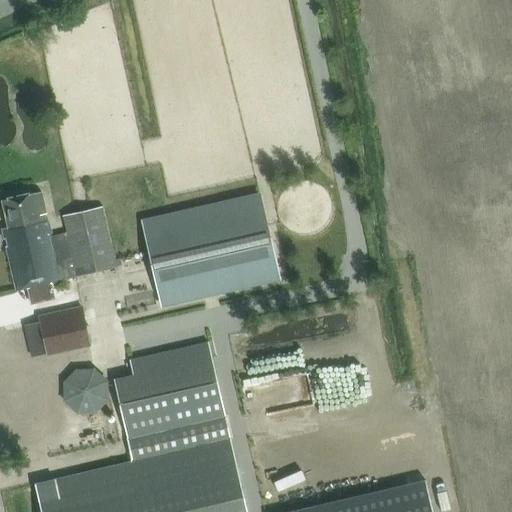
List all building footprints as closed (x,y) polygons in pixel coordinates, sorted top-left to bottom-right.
[(2,228),(16,289),(115,266),(102,209),(64,218),(67,235),(51,238),(48,227),(46,228),(44,217),(46,216),(41,193),(35,195),(35,194),(2,201),(8,227),(2,228)] [(278,274),(260,194),(142,221),(160,301),(278,274)] [(48,282),(30,286),(33,301),(51,297),(48,282)] [(38,316),(47,356),(91,346),(82,306),(38,316)] [(115,377),(128,438),(224,415),(207,341),(131,359),(133,373),(115,377)] [(107,383),(106,381),(105,379),(104,377),(102,375),(100,373),(98,371),(96,370),(93,369),(90,368),(87,368),(84,368),(81,368),(79,369),(78,369),(76,370),(74,371),(73,372),(71,374),(69,375),(68,377),(66,380),(65,382),(65,384),(64,385),(64,388),(64,389),(64,391),(64,393),(65,396),(65,397),(67,400),(68,402),(69,404),(71,405),(73,407),(75,409),(78,410),(80,411),(82,411),(85,411),(88,411),(91,411),(93,410),(96,409),(98,408),(99,407),(101,405),(103,403),(104,401),(105,400),(106,397),(107,395),(108,392),(108,390),(108,388),(107,386),(107,383)] [(248,511),(231,436),(36,483),(42,511),(248,511)] [(299,511),(433,511),(426,482),(299,511)]
